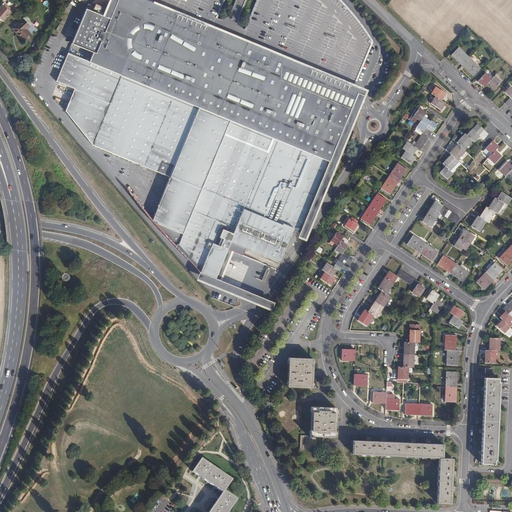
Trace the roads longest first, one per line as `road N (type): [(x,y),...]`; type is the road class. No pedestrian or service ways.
road 1 (primary): [(0,448),(35,284),(28,200),(0,112)]
road 2 (primary): [(0,492),(94,309),(122,301),(153,332)]
road 3 (primary): [(146,263),(0,70)]
road 4 (residential): [(327,335),(328,371),(367,418),(466,430)]
road 5 (primary): [(0,227),(93,247),(148,281),(161,311)]
road 6 (residential): [(468,100),(376,238)]
road 7 (secondary): [(280,492),(206,353)]
road 8 (primary): [(146,263),(94,235),(0,218)]
road 9 (secondary): [(181,362),(221,398),(263,485)]
road 10 (primary): [(22,269),(0,411)]
road 11 (residential): [(376,238),(482,310)]
road 12 (primary): [(0,146),(16,200),(22,269)]
road 13 (residential): [(482,310),(466,430)]
